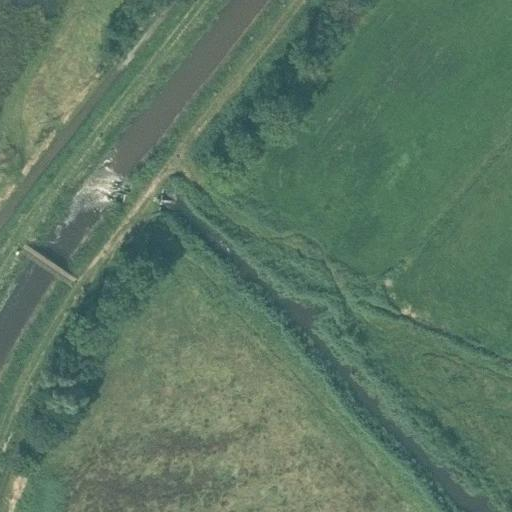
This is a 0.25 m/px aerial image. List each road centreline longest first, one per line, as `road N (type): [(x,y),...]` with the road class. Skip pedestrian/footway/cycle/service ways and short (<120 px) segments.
road 1 (track): [(176,0),(0,228)]
road 2 (track): [(295,0),(169,165)]
road 3 (track): [(76,281),(31,351),(0,426)]
road 4 (track): [(169,165),(119,214),(76,281)]
